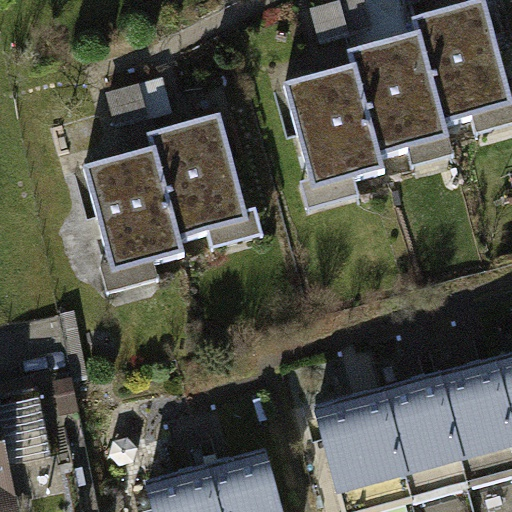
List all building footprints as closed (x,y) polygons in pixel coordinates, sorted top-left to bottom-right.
[(484,0),(415,20),(419,33),(446,127),(511,107),(511,94),(484,0)] [(450,140),(446,127),(419,33),(350,53),(354,66),(381,160),(450,140)] [(385,174),(381,160),(354,66),(285,86),(315,194),(385,174)] [(150,136),(153,148),(181,243),(250,223),(219,116),(150,136)] [(184,254),(181,243),(153,148),(83,169),(114,274),(184,254)] [(511,357),(492,363),(511,436),(511,357)] [(511,436),(492,363),(433,379),(464,494),(511,480),(511,436)] [(433,379),(374,395),(405,510),(464,494),(433,379)] [(374,395),(315,411),(342,511),(395,511),(405,510),(374,395)] [(19,511),(0,418),(0,511),(19,511)] [(282,511),(267,454),(206,470),(217,511),(282,511)] [(217,511),(206,470),(145,486),(152,511),(217,511)]
